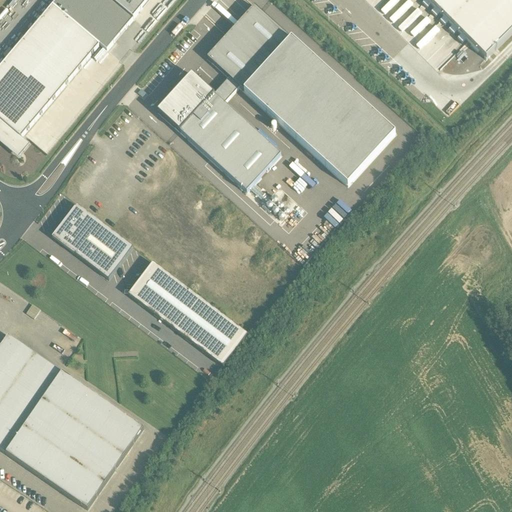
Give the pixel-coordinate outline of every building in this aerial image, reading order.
[(0,141),(17,156),(27,144),(26,143),(22,139),(25,136),(100,47),(107,53),(134,21),(133,21),(108,0),(58,0),(53,7),(0,69),(0,141)] [(108,0),(133,21),(150,0),(108,0)] [(414,0),(375,0),(374,2),(396,24),(409,10),(410,10),(417,3),(414,0)] [(511,0),(425,0),(487,62),(511,36),(511,0)] [(172,98),(158,114),(247,196),(282,158),(225,106),(240,90),(348,189),(396,136),(255,8),(207,60),(229,80),(214,97),(192,76),(178,92),(172,98)] [(135,251),(78,209),(54,241),(110,284),(135,251)] [(205,355),(223,369),(224,369),(248,337),(229,322),(210,308),(191,294),(172,279),(153,265),(129,297),(148,311),(167,326),(186,340),(205,355)] [(0,450),(88,511),(144,431),(9,337),(0,349),(0,450)]
